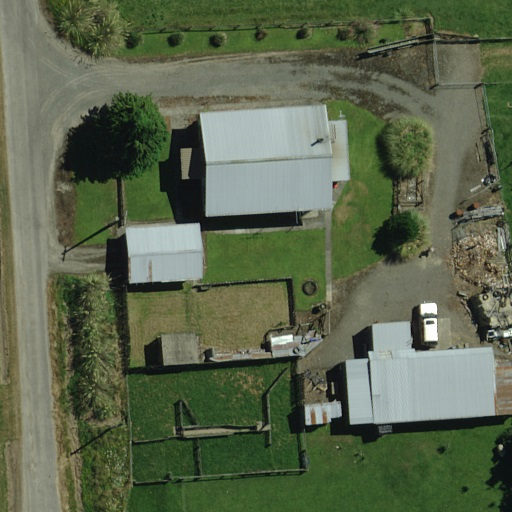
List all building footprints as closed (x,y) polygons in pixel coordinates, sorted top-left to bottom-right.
[(348,167),(345,107),(320,108),(319,92),(196,98),(201,203),(324,197),(323,169),(348,167)] [(124,218),(126,274),(199,271),(197,215),(124,218)] [(511,280),(469,285),(475,330),(511,325),(511,280)] [(338,347),(343,417),(493,407),(489,343),(457,345),(456,323),(413,326),(412,311),(371,314),(374,345),(338,347)] [(193,323),(156,327),(161,366),(198,362),(193,323)]
